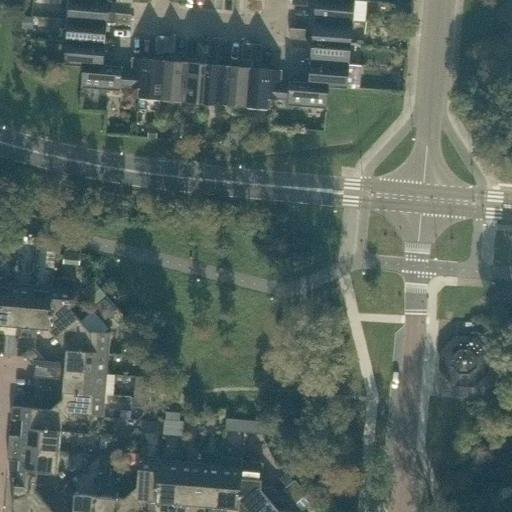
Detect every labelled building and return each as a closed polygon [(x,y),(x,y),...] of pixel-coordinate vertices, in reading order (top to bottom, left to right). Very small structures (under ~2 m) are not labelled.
[(107,22),(109,1),(99,0),(70,0),(69,19),(107,22)] [(353,21),(355,0),(316,0),(315,18),(353,21)] [(131,25),(132,15),(116,13),(115,23),(131,25)] [(370,15),(370,27),(389,27),(389,16),(370,15)] [(351,43),(353,21),(315,18),(313,40),(351,43)] [(105,44),(107,22),(69,19),(67,40),(105,44)] [(305,39),(306,30),(290,28),(289,38),(305,39)] [(165,52),(166,36),(157,36),(156,51),(165,52)] [(175,53),(176,37),(166,36),(165,52),(175,53)] [(208,56),(210,40),(200,39),(199,55),(208,56)] [(104,66),(104,65),(105,44),(67,40),(65,63),(84,65),(85,64),(104,66)] [(218,57),(219,41),(210,40),(208,56),(218,57)] [(350,64),(351,43),(313,40),(312,62),(350,64)] [(251,60),(253,44),(243,43),(242,59),(251,60)] [(261,60),(262,45),(253,44),(251,60),(261,60)] [(141,69),(142,59),(133,58),(132,68),(141,69)] [(161,99),(164,60),(142,59),(141,69),(140,87),(139,97),(161,99)] [(183,100),(186,62),(164,60),(161,99),(183,100)] [(204,102),(208,64),(186,62),(183,100),(204,102)] [(348,87),(350,64),(312,62),(310,83),(329,85),(329,86),(348,87)] [(104,65),(104,66),(85,64),(84,65),(83,87),(121,90),(121,85),(122,72),(122,67),(104,65)] [(226,104),(229,66),(208,64),(204,102),(226,104)] [(247,106),(251,68),(229,66),(226,104),(247,106)] [(140,87),(141,69),(132,68),(132,73),(131,86),(140,87)] [(272,80),(273,70),(251,68),(247,106),(270,108),(271,98),(272,80)] [(281,81),(282,70),(273,70),(272,80),(281,81)] [(131,86),(132,73),(122,72),(121,85),(131,86)] [(279,99),(280,85),(281,81),(272,80),(271,98),(279,99)] [(310,83),(291,81),(290,86),(289,99),(289,104),(327,108),(329,86),(329,85),(310,83)] [(289,99),(290,86),(280,85),(279,99),(289,99)] [(52,286),(49,321),(53,322),(56,325),(50,330),(58,339),(81,320),(72,309),(75,279),(53,278),(52,286)] [(9,318),(12,283),(0,281),(0,324),(1,317),(9,318)] [(28,337),(32,285),(12,283),(9,318),(17,319),(16,325),(20,326),(19,336),(28,337)] [(49,321),(52,286),(32,285),(28,337),(37,337),(37,327),(41,327),(41,321),(49,321)] [(111,332),(90,330),(81,320),(58,339),(65,348),(71,343),(74,346),(74,350),(109,353),(111,332)] [(482,333),(480,332),(470,332),(470,337),(457,336),(442,349),(440,368),(453,384),(473,385),(488,373),(490,353),(481,343),(487,338),(482,333)] [(490,353),(495,348),(487,338),(481,343),(490,353)] [(107,373),(109,353),(74,350),(73,358),(66,358),(66,361),(56,360),(55,369),(107,373)] [(106,394),(107,373),(55,369),(55,378),(64,379),(64,382),(71,383),(70,391),(106,394)] [(53,389),(42,388),(40,388),(39,397),(52,398),(53,389)] [(104,415),(106,394),(70,391),(70,399),(63,398),(57,404),(68,418),(74,412),(104,415)] [(62,423),(68,418),(57,404),(51,409),(12,406),(11,418),(27,420),(26,428),(61,431),(62,423)] [(60,451),(61,431),(26,428),(26,436),(10,435),(9,447),(60,451)] [(58,473),(60,451),(9,447),(8,459),(23,460),(23,469),(38,470),(38,471),(58,473)] [(222,464),(217,511),(226,511),(227,507),(230,507),(231,501),(239,501),(242,466),(243,460),(243,457),(222,456),(222,464)] [(158,494),(161,459),(140,458),(137,487),(131,492),(143,506),(149,501),(150,494),(158,494)] [(176,511),(181,461),(161,459),(158,494),(166,495),(165,502),(169,502),(167,511),(176,511)] [(261,489),(264,462),(243,460),(242,466),(239,501),(243,502),(246,505),(240,510),(241,511),(255,511),(270,499),(261,489)] [(198,498),(201,463),(181,461),(176,511),(185,511),(186,504),(190,504),(190,497),(198,498)] [(217,511),(222,464),(201,463),(198,498),(207,499),(206,505),(209,506),(208,511),(217,511)] [(38,471),(38,470),(23,469),(22,477),(15,476),(13,509),(15,511),(31,511),(45,501),(36,490),(38,471)] [(308,494),(296,479),(285,489),(297,503),(308,494)] [(136,511),(137,511),(143,506),(131,492),(125,497),(117,497),(115,511),(136,511)] [(94,511),(96,495),(75,493),(73,511),(94,511)] [(115,511),(117,497),(96,495),(94,511),(115,511)] [(270,499),(255,511),(301,511),(300,511),(293,511),(290,511),(280,510),(270,499)] [(59,511),(54,511),(45,501),(31,511),(59,511)]
